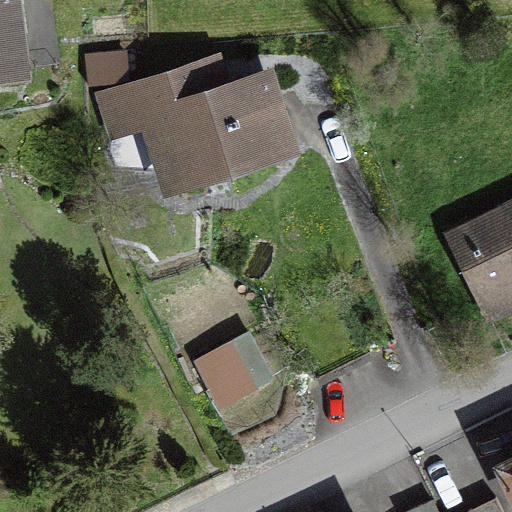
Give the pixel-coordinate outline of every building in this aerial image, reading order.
[(0,0),(0,72),(17,71),(8,0),(0,0)] [(154,140),(169,184),(288,145),(266,77),(214,94),(205,65),(149,82),(167,136),(154,140)] [(511,205),(449,236),(487,314),(511,302),(511,205)] [(511,460),(501,466),(511,487),(511,460)] [(503,511),(495,496),(461,511),(503,511)] [(403,511),(437,511),(431,499),(403,511)]
